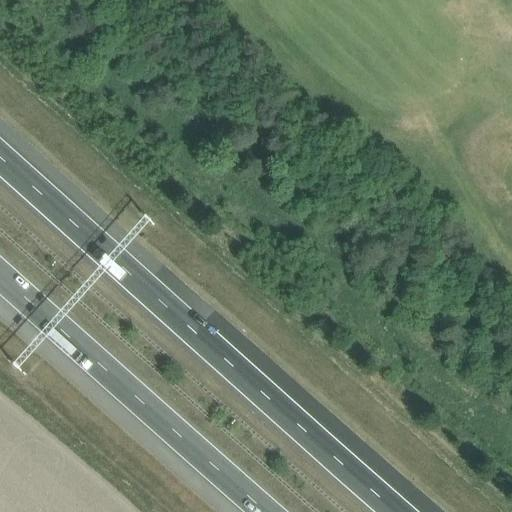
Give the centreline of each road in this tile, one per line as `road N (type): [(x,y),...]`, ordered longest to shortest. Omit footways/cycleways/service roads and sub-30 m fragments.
road 1 (motorway): [(401,511),(0,153)]
road 2 (motorway): [(0,268),(273,511)]
